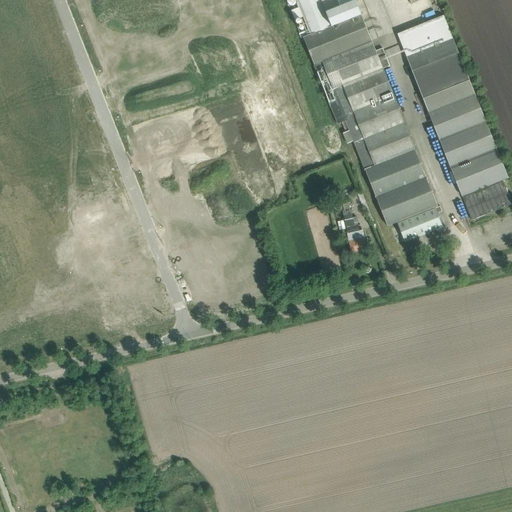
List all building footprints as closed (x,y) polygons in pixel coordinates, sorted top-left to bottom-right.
[(298,0),(312,34),(304,37),(338,124),(343,122),(347,132),(344,133),(348,144),(355,141),(388,226),(397,222),(405,242),(443,227),(437,213),(442,212),(440,207),(435,209),(435,207),(438,206),(384,70),(391,67),(384,50),(377,52),(356,0),(298,0)] [(472,87),(449,32),(443,16),(397,35),(403,50),(429,114),(458,187),(462,196),(509,178),(476,95),(472,87)] [(463,198),(472,220),(511,204),(511,202),(504,182),(463,198)] [(348,234),(350,244),(352,253),(367,250),(365,240),(363,230),(360,231),(358,223),(359,223),(357,214),(353,214),(352,209),(343,211),(348,234)] [(192,283),(189,268),(176,271),(179,286),(192,283)] [(208,287),(193,290),(196,301),(202,300),(204,308),(220,304),(217,291),(215,283),(207,285),(208,287)] [(9,450),(2,452),(6,461),(12,459),(9,450)] [(15,467),(9,469),(12,478),(18,476),(15,467)] [(21,483),(15,486),(18,495),(25,493),(21,483)]
